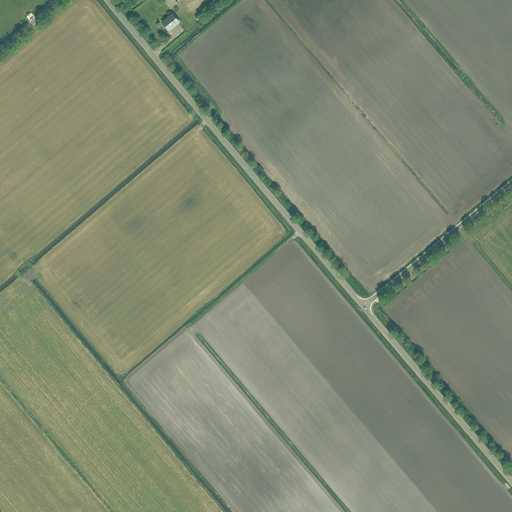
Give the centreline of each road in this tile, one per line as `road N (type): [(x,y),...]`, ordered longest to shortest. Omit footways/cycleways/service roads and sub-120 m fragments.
road 1 (tertiary): [(364,308),(106,0)]
road 2 (tertiary): [(511,481),(364,308)]
road 3 (unclassified): [(364,308),(511,182)]
